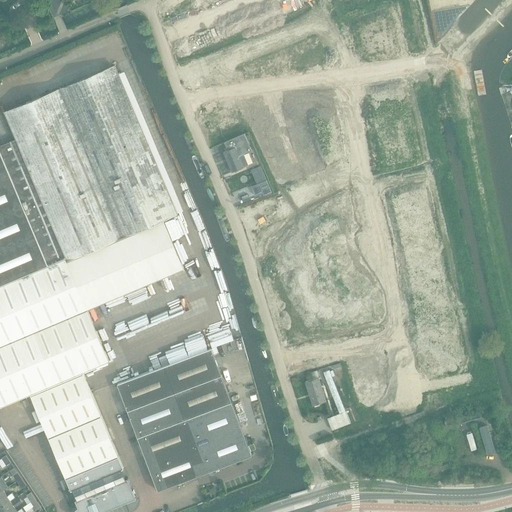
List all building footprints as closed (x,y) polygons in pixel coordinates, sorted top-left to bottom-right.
[(208,0),(212,9),(217,7),(219,12),(232,7),(229,0),(208,0)] [(184,12),(170,17),(174,29),(195,22),(191,10),(195,8),(193,3),(182,6),(184,12)] [(370,21),(365,22),(368,35),(389,31),(388,26),(390,25),(388,17),(382,18),(381,12),(369,15),(370,21)] [(174,29),(173,29),(177,40),(178,40),(198,33),(195,22),(174,29)] [(198,33),(178,40),(182,52),(196,47),(198,52),(209,49),(207,43),(202,45),(198,33)] [(378,47),(373,48),(375,62),(396,58),(394,44),(390,45),(389,39),(377,41),(378,47)] [(306,55),(295,59),(297,65),(302,63),(306,75),(326,67),(322,55),(308,61),(306,55)] [(269,64),(257,69),(258,70),(265,90),(277,86),(278,90),(284,88),(280,77),(275,79),(269,64)] [(16,139),(0,145),(0,405),(0,406),(30,393),(71,490),(73,489),(77,498),(75,499),(78,507),(77,507),(76,508),(75,510),(74,511),(73,511),(101,511),(136,497),(128,477),(126,478),(122,469),(124,468),(83,371),(109,360),(87,309),(184,268),(197,262),(114,65),(5,112),(16,139)] [(384,74),(379,75),(381,89),(402,84),(399,71),(395,72),(394,66),(382,68),(384,74)] [(310,86),(306,88),(308,94),(319,90),(317,84),(332,78),(327,67),(326,67),(306,75),(310,86)] [(251,88),(246,90),(250,101),(255,99),(254,94),(265,90),(258,70),(246,74),(251,88)] [(216,96),(202,102),(207,113),(227,105),(222,94),(226,92),(224,86),(214,90),(216,96)] [(389,101),(384,102),(387,115),(408,111),(405,98),(401,98),(400,92),(388,95),(389,101)] [(207,113),(206,114),(210,125),(211,124),(231,116),(227,105),(207,113)] [(231,116),(211,124),(216,136),(230,130),(232,136),(243,131),(240,126),(236,127),(231,116)] [(319,121),(308,125),(310,131),(315,130),(319,141),(339,134),(335,122),(321,127),(319,121)] [(323,153),(319,154),(321,160),(332,156),(329,150),(345,145),(340,133),(339,134),(319,141),(323,153)] [(227,150),(223,152),(232,172),(249,165),(244,154),(252,151),(245,134),(236,137),(224,142),(227,150)] [(261,168),(253,171),(258,184),(267,180),(261,168)] [(258,184),(252,186),(255,195),(263,192),(264,195),(272,192),(267,180),(258,184)] [(211,348),(117,383),(158,490),(252,455),(251,451),(249,446),(211,348)] [(329,370),(323,372),(340,413),(345,411),(346,410),(329,370)] [(318,377),(305,382),(313,406),(326,401),(318,377)] [(340,413),(328,418),(333,430),(350,423),(345,411),(340,413)] [(479,412),(467,415),(469,421),(481,418),(479,412)] [(467,415),(455,419),(457,424),(469,421),(467,415)] [(487,425),(479,427),(479,428),(487,454),(495,452),(487,425)] [(467,434),(471,451),(477,449),(472,432),(467,434)] [(464,458),(457,433),(451,435),(457,460),(464,458)] [(6,455),(1,458),(6,465),(11,462),(6,455)] [(441,470),(451,466),(447,457),(438,461),(441,470)] [(13,475),(17,481),(21,478),(17,472),(13,475)] [(0,477),(0,492),(3,490),(8,487),(1,476),(0,477)] [(21,478),(17,481),(21,488),(26,485),(21,478)] [(3,490),(0,492),(0,507),(15,498),(12,493),(7,496),(3,490)] [(31,492),(26,495),(31,502),(35,499),(31,492)] [(15,498),(0,507),(0,511),(15,511),(17,511),(14,507),(22,502),(18,496),(15,498)] [(35,499),(31,502),(36,509),(40,506),(35,499)]
